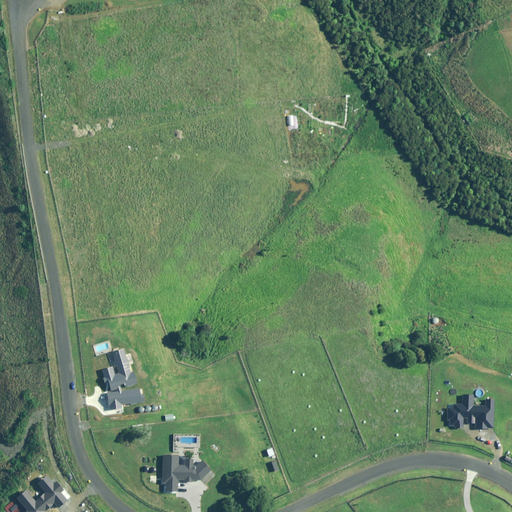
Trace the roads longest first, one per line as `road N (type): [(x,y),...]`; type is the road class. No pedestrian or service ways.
road 1 (residential): [(128,511),(95,482),(70,422),(14,99),(12,25),(21,0)]
road 2 (residential): [(511,485),(456,461),(415,457),(380,464),(272,511)]
